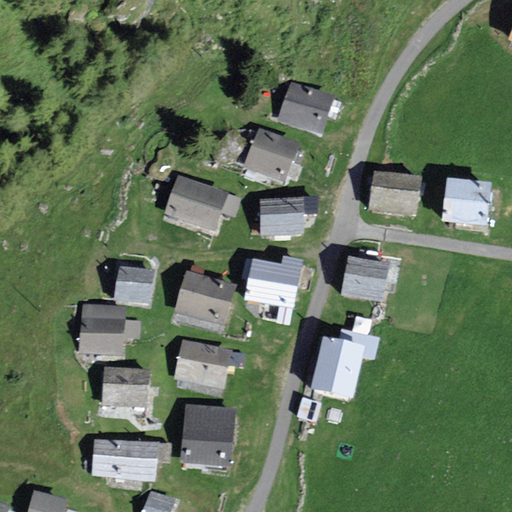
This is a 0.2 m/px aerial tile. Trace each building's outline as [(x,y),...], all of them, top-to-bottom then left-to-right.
[(511,27),(503,45),(511,49),(511,27)] [(284,91),(272,123),(310,137),(322,106),(284,91)] [(251,138),(236,170),(274,187),(289,156),(251,138)] [(369,181),(364,214),(409,221),(414,188),(369,181)] [(217,201),(173,183),(159,216),(203,234),(217,201)] [(483,194),(441,189),(437,227),(479,231),(483,194)] [(294,207),(256,208),(257,243),(295,241),(294,207)] [(274,273),(246,267),(239,305),(282,313),(291,270),(275,267),(274,273)] [(347,268),(341,300),(376,307),(382,275),(347,268)] [(147,278),(115,274),(111,305),(143,309),(147,278)] [(228,294),(181,279),(170,314),(216,329),(228,294)] [(78,311),(74,353),(114,357),(117,314),(78,311)] [(226,357),(179,346),(171,384),(217,394),(226,357)] [(315,346),(303,396),(344,406),(356,356),(315,346)] [(142,378),(101,373),(96,407),(138,412),(142,378)] [(182,411),(173,463),(218,471),(227,419),(182,411)] [(146,452),(90,444),(85,478),(142,486),(146,452)] [(139,511),(166,511),(169,507),(147,496),(139,511)] [(53,511),(55,507),(25,499),(21,511),(53,511)]
